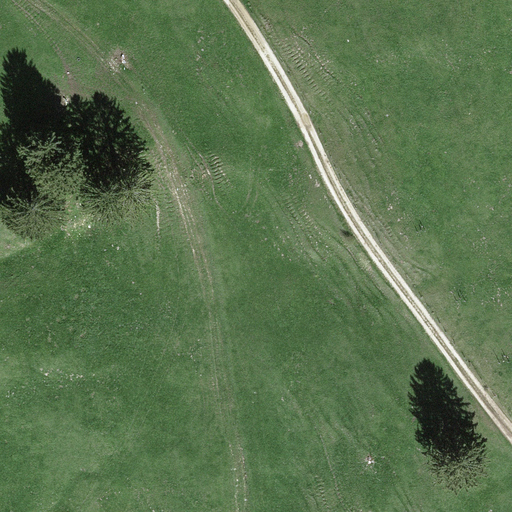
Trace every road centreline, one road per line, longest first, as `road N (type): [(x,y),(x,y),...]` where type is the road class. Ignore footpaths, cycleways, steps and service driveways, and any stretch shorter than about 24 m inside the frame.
road 1 (track): [(26,0),(129,92),(176,179),(194,241),(237,511)]
road 2 (track): [(233,0),(366,240),(511,431)]
